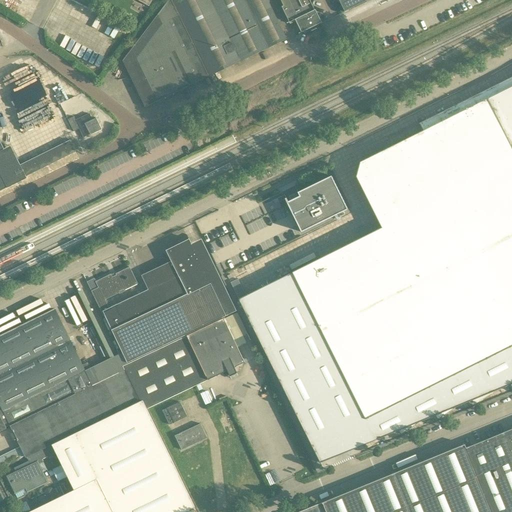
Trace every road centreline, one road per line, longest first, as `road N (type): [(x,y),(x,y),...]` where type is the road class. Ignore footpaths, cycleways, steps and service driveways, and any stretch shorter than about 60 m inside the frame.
road 1 (unclassified): [(0,306),(511,53)]
road 2 (unclassified): [(132,122),(163,123),(421,0)]
road 3 (unclassified): [(256,511),(511,406)]
road 4 (unclassified): [(132,122),(0,23)]
road 5 (unclassified): [(0,204),(117,145),(132,122)]
